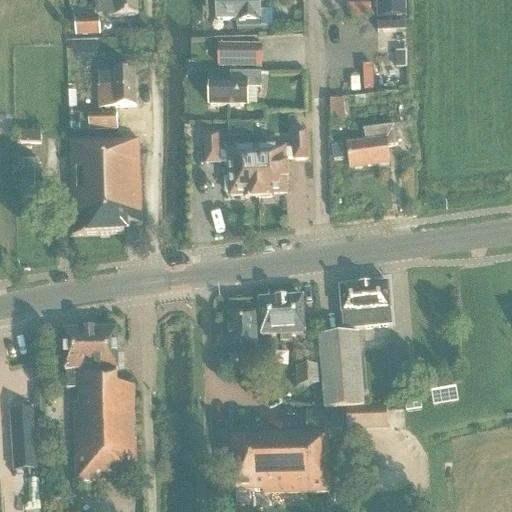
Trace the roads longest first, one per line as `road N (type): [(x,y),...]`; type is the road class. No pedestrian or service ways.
road 1 (secondary): [(206,273),(511,233)]
road 2 (unknown): [(322,235),(313,0)]
road 3 (track): [(146,300),(152,511)]
road 4 (secondary): [(0,308),(206,273)]
road 5 (track): [(294,421),(218,382),(206,361),(206,306)]
road 6 (track): [(206,511),(206,361)]
